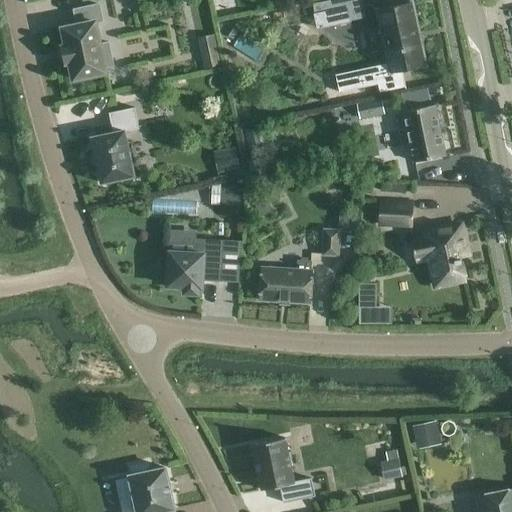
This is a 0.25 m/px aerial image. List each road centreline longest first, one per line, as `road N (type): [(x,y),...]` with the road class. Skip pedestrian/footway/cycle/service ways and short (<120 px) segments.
road 1 (residential): [(511,342),(359,345),(131,333)]
road 2 (residential): [(91,267),(41,130),(11,0)]
road 3 (residential): [(225,511),(131,333)]
road 4 (tertiary): [(511,190),(471,0)]
